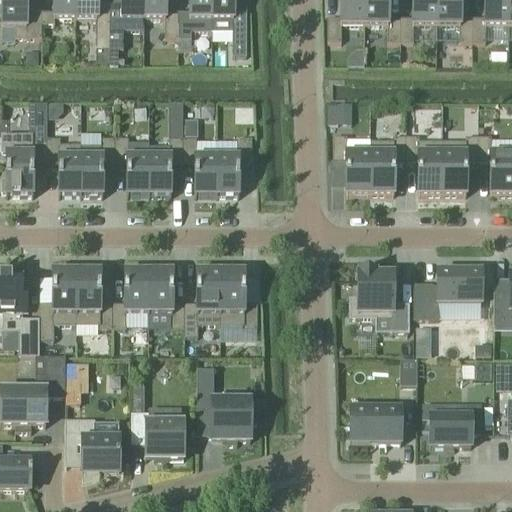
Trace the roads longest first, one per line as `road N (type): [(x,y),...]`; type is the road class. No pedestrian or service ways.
road 1 (residential): [(308,235),(0,235)]
road 2 (residential): [(68,511),(157,502),(316,460)]
road 3 (residential): [(308,235),(300,0)]
road 4 (residential): [(316,460),(308,235)]
road 5 (residential): [(511,232),(308,235)]
road 6 (residential): [(317,494),(511,498)]
